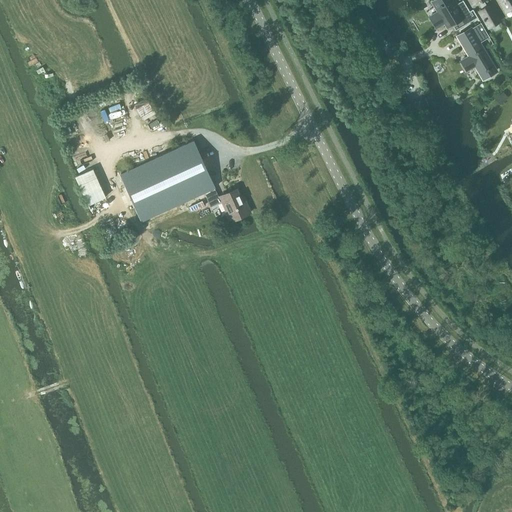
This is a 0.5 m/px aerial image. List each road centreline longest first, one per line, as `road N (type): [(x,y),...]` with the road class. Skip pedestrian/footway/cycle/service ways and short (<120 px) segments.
road 1 (tertiary): [(511,386),(467,358),(387,266),(251,0)]
road 2 (track): [(447,43),(394,66),(357,0)]
